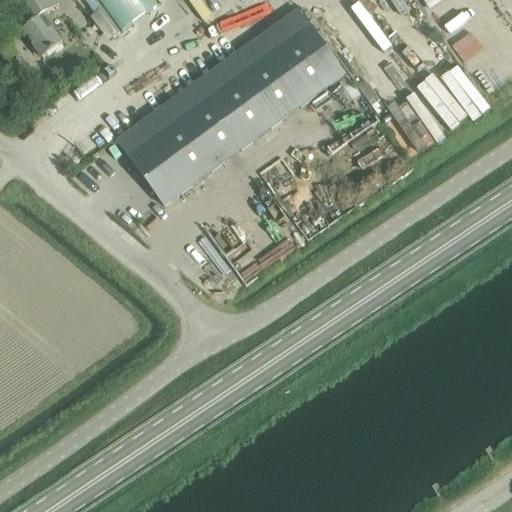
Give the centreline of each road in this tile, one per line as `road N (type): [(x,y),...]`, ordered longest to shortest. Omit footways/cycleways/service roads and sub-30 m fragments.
road 1 (secondary): [(50,511),(511,203)]
road 2 (unclassified): [(226,335),(511,150)]
road 3 (unclassified): [(226,335),(0,149)]
road 4 (unclassified): [(0,491),(226,335)]
